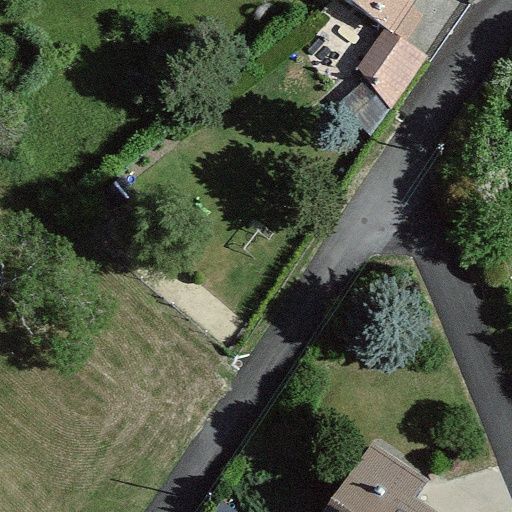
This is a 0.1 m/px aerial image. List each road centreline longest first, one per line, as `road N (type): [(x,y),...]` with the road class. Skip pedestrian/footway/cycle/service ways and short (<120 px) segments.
road 1 (residential): [(399,172),(175,511)]
road 2 (residential): [(399,172),(511,445)]
road 3 (residential): [(511,10),(399,172)]
